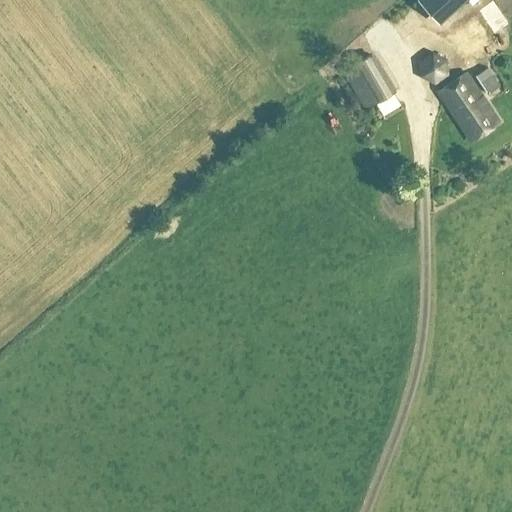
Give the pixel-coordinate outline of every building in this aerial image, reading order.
[(436,82),(447,74),(446,59),(433,52),(420,61),(421,76),(436,82)] [(343,72),(366,110),(396,91),(374,53),(343,72)] [(472,141),(500,122),(467,72),(439,91),(472,141)] [(492,75),(481,82),(488,93),(500,86),(492,75)] [(381,120),(401,107),(393,94),(372,107),(381,120)] [(166,226),(171,222),(167,217),(162,222),(166,226)]
